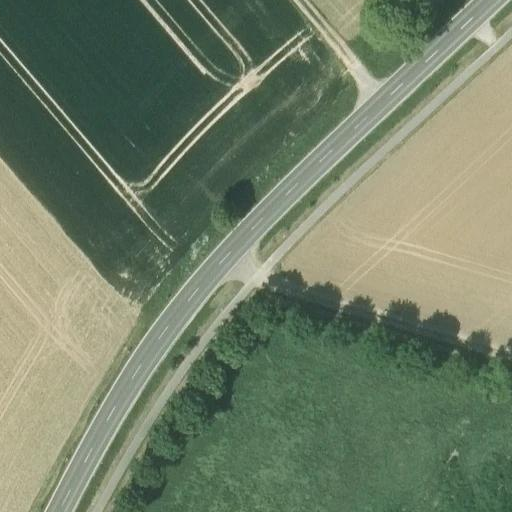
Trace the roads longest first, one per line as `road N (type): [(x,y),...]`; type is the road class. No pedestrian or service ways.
road 1 (primary): [(59,511),(146,357),(193,293),(297,182),(491,0)]
road 2 (track): [(222,260),(253,280),(511,353)]
road 3 (track): [(298,0),(383,100)]
